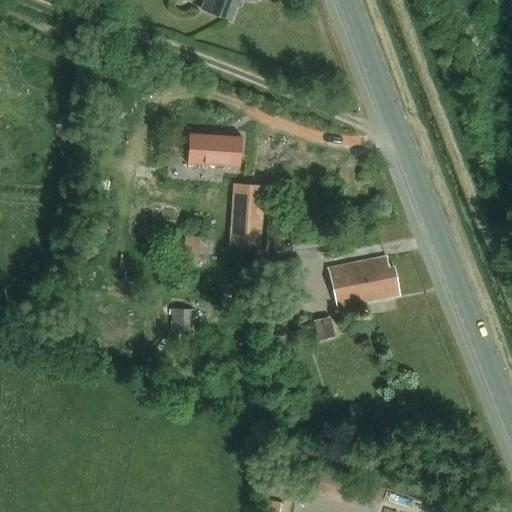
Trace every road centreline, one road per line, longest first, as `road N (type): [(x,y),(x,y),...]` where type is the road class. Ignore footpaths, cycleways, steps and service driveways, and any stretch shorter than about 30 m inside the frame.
road 1 (tertiary): [(511,412),(351,0)]
road 2 (track): [(404,138),(45,0)]
